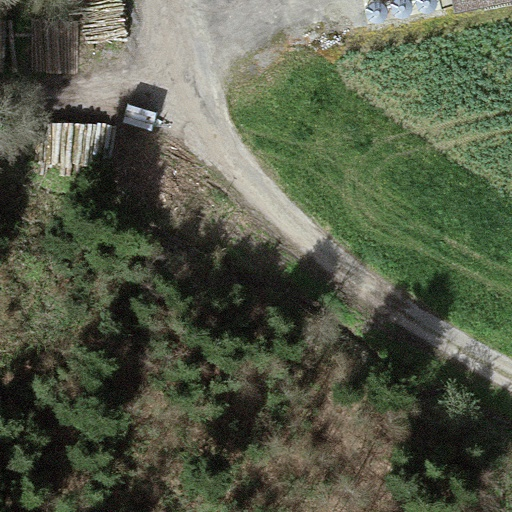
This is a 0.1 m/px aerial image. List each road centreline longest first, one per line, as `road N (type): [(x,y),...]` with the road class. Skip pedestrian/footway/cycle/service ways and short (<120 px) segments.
road 1 (track): [(511,379),(363,281),(293,223),(209,126),(187,83)]
road 2 (track): [(187,83),(0,90)]
